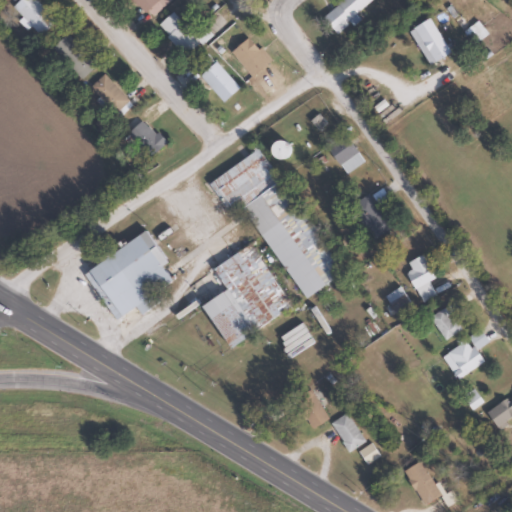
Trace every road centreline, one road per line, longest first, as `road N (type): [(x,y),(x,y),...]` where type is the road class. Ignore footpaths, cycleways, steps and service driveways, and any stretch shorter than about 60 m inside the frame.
road 1 (trunk): [(0,293),(94,361),(346,511)]
road 2 (residential): [(511,342),(320,72)]
road 3 (residential): [(5,296),(106,217),(221,144)]
road 4 (primary): [(0,382),(112,391),(204,425)]
road 5 (residential): [(221,144),(86,0)]
road 6 (residential): [(221,144),(320,72)]
